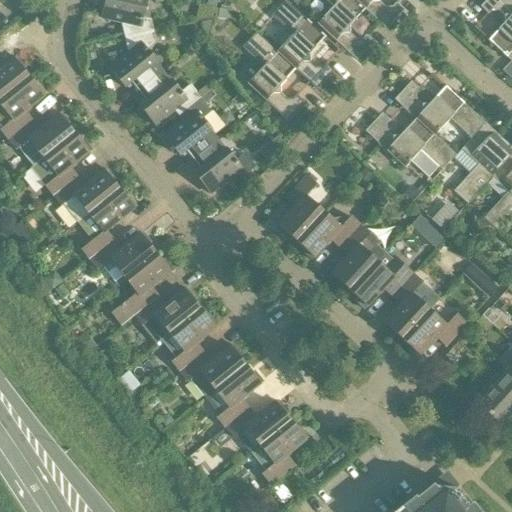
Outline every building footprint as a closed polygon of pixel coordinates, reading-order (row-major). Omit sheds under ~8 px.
[(146,0),(106,0),(102,20),(121,24),(125,39),(154,33),(151,21),(143,19),(147,4),(146,4),(146,0)] [(215,0),(204,0),(204,6),(214,8),(215,0)] [(365,11),(354,0),(325,0),(334,8),(317,25),(353,59),(360,58),(371,47),(363,40),(356,40),(350,34),(350,28),(365,11)] [(354,0),(365,11),(383,27),(390,27),(400,15),(392,8),(385,8),(379,3),(379,0),(354,0)] [(511,3),(508,0),(487,0),(484,4),(492,12),(499,12),(505,17),(505,24),(488,42),(511,63),(511,3)] [(277,53),(295,71),(313,87),(320,87),(330,75),(322,68),(315,68),(309,63),(309,56),(325,38),(286,2),(272,17),(293,36),(277,53)] [(202,8),(199,23),(211,20),(213,11),(202,8)] [(232,12),(218,10),(217,20),(231,21),(232,12)] [(211,21),(201,24),(205,38),(208,37),(211,21)] [(154,33),(125,39),(128,54),(109,69),(125,89),(131,84),(139,93),(163,74),(155,65),(156,64),(147,52),(157,44),(154,33)] [(295,71),(277,53),(256,34),(243,49),(264,68),(248,86),(284,119),(290,119),(301,107),(293,100),(286,100),(280,95),(280,88),(295,71)] [(0,101),(29,79),(22,70),(25,68),(16,58),(0,71),(0,101)] [(511,63),(503,72),(511,80),(511,63)] [(170,83),(163,74),(139,93),(146,102),(140,107),(156,127),(174,112),(179,117),(201,100),(190,86),(181,94),(171,82),(170,83)] [(35,87),(29,79),(0,101),(0,126),(3,130),(0,132),(8,142),(32,122),(25,113),(46,95),(38,85),(35,87)] [(471,140),(482,128),(485,125),(446,88),(429,106),(422,106),(416,100),(416,94),(408,86),(398,97),(398,104),(415,120),(435,137),(450,120),(471,140)] [(201,100),(205,105),(215,96),(211,91),(201,100)] [(201,100),(179,117),(183,122),(164,137),(180,157),(186,152),(194,162),(218,142),(210,133),(211,132),(202,120),(211,113),(201,100)] [(40,131),(32,122),(8,142),(16,152),(19,149),(34,168),(74,135),(67,126),(70,124),(61,114),(40,131)] [(456,156),(435,137),(415,120),(400,137),(393,138),(387,132),(387,125),(379,118),(368,129),(368,136),(405,169),(411,162),(428,179),(438,168),(442,171),(456,156)] [(482,128),(471,140),(461,150),(478,166),(454,192),(467,205),(492,178),(511,156),(511,149),(506,143),(502,147),(482,128)] [(74,135),(34,168),(31,170),(53,198),(77,178),(70,169),(92,151),(83,141),(81,143),(74,135)] [(218,142),(194,162),(201,171),(195,176),(210,195),(229,180),(234,186),(256,168),(245,154),(235,162),(226,150),(225,151),(218,142)] [(511,156),(492,178),(508,193),(483,220),(497,232),(511,215),(511,156)] [(358,177),(368,185),(374,178),(365,169),(358,177)] [(85,187),(77,178),(53,198),(61,208),(63,206),(78,224),(119,191),(112,182),(115,180),(107,170),(85,187)] [(296,243),(323,214),(306,198),(317,186),(307,178),(286,200),(295,209),(276,229),(286,238),(288,235),(296,243)] [(412,202),(421,194),(413,185),(404,194),(405,195),(400,200),(403,203),(408,198),(412,202)] [(119,191),(78,224),(92,242),(81,251),(90,261),(114,242),(106,232),(137,208),(128,197),(126,199),(119,191)] [(323,214),(296,243),(304,250),(302,253),(311,262),(330,241),(339,249),(360,227),(351,218),(340,229),(323,214)] [(440,214),(431,223),(442,233),(451,223),(440,214)] [(427,226),(418,236),(435,253),(444,243),(427,226)] [(341,284),(349,292),(384,253),(376,246),(378,243),(360,227),(339,249),(348,257),(329,278),(339,287),(341,284)] [(102,267),(117,286),(124,280),(124,279),(155,255),(148,246),(151,244),(143,233),(121,251),(114,242),(90,261),(98,271),(102,267)] [(383,290),(392,298),(413,275),(395,258),(393,261),(384,253),(349,292),(357,299),(354,302),(364,310),(383,290)] [(132,288),(117,300),(122,306),(111,315),(122,328),(135,317),(159,298),(151,288),(173,271),(164,261),(162,263),(155,255),(124,279),(124,280),(132,288)] [(413,275),(392,298),(401,306),(382,327),(391,336),(394,333),(402,340),(429,311),(412,296),(422,284),(413,275)] [(43,297),(52,291),(44,281),(41,277),(33,283),(43,297)] [(161,341),(169,335),(169,336),(200,311),(193,302),(196,300),(188,290),(166,307),(159,298),(135,317),(157,345),(161,341)] [(482,317),(491,326),(498,319),(489,310),(482,317)] [(172,364),(180,374),(204,354),(196,344),(218,327),(209,317),(207,319),(200,311),(169,336),(169,335),(161,341),(176,360),(172,364)] [(446,327),(429,311),(402,340),(410,348),(407,350),(417,359),(436,339),(445,347),(466,324),(456,316),(446,327)] [(491,326),(482,317),(476,324),(485,333),(491,326)] [(86,358),(97,350),(86,336),(75,344),(86,358)] [(452,351),(461,359),(467,352),(458,344),(452,351)] [(211,363),(204,354),(180,374),(188,384),(190,382),(205,399),(214,391),(215,392),(245,367),(238,358),(241,356),(233,346),(211,363)] [(511,346),(498,362),(504,368),(511,375),(511,346)] [(461,359),(452,351),(446,357),(455,366),(461,359)] [(252,375),(245,367),(215,392),(229,410),(217,420),(225,430),(249,410),(241,400),(263,383),(255,373),(252,375)] [(511,375),(504,368),(488,385),(511,406),(511,375)] [(511,417),(511,406),(488,385),(472,402),(501,429),(511,417)] [(256,419),(249,410),(225,430),(233,440),(245,430),(260,448),(290,423),(283,414),(286,412),(278,402),(256,419)] [(297,431),(290,423),(260,448),(252,454),(267,472),(262,476),(270,486),(294,466),(286,457),(308,439),(300,429),(297,431)] [(475,511),(450,480),(436,491),(433,487),(401,511),(475,511)]
